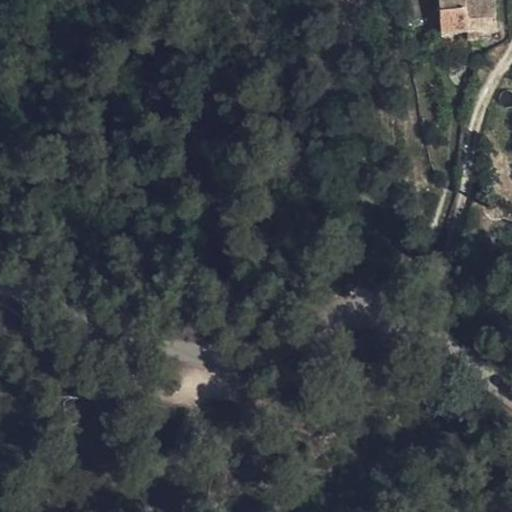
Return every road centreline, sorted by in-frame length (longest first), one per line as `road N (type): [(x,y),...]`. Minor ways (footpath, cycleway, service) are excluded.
road 1 (unclassified): [(0,279),(94,324),(175,347),(294,338),(370,315),(421,333),(511,394)]
road 2 (track): [(421,333),(458,231),(478,131),(511,55)]
road 3 (track): [(438,69),(454,106),(446,204),(418,276),(388,322)]
